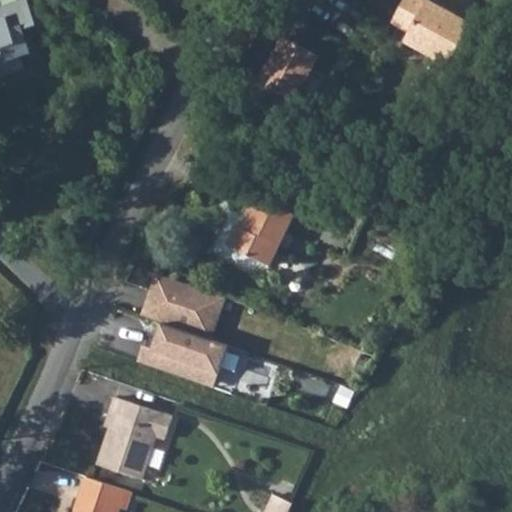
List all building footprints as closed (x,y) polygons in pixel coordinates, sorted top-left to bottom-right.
[(0,82),(6,84),(40,69),(35,57),(46,52),(37,29),(52,21),(42,0),(40,0),(19,9),(24,21),(8,29),(9,33),(0,37),(0,82)] [(358,36),(374,0),(317,0),(311,14),(358,36)] [(405,33),(400,42),(442,66),(465,24),(422,0),(399,0),(387,22),(405,33)] [(317,58),(282,38),(257,83),(292,103),(317,58)] [(484,61),(442,136),(470,140),(507,74),(484,61)] [(294,211),(256,195),(241,225),(237,223),(227,243),(270,263),(294,211)] [(412,204),(409,222),(457,230),(467,213),(412,204)] [(233,297),(162,273),(148,314),(177,323),(219,338),(233,297)] [(224,369),(234,344),(166,322),(158,348),(224,369)] [(143,359),(219,384),(224,369),(158,348),(148,344),(143,359)] [(151,433),(163,436),(169,413),(110,394),(106,409),(112,411),(97,460),(138,473),(151,433)] [(116,511),(121,500),(127,502),(133,486),(86,471),(72,511),(116,511)] [(278,485),(264,511),(285,511),(294,494),(278,485)]
